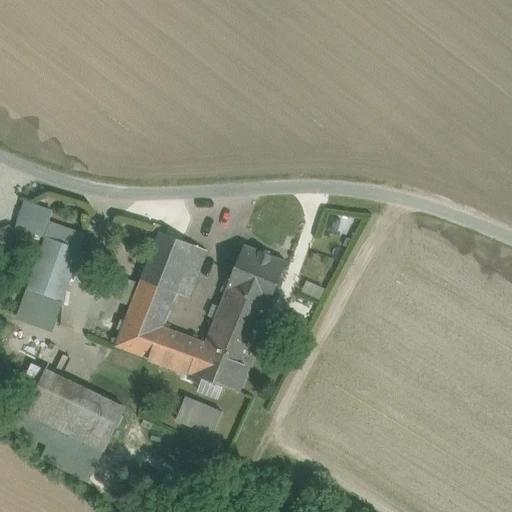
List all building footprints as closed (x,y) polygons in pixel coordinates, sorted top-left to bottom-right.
[(397,189),(429,143),(357,94),(325,140),(397,189)] [(269,306),(228,289),(206,343),(162,327),(176,293),(195,246),(160,232),(115,346),(234,391),(247,359),(269,306)] [(81,249),(46,237),(27,289),(62,302),(81,249)] [(287,262),(244,245),(227,289),(228,289),(269,306),(287,262)] [(195,246),(176,293),(188,297),(207,251),(195,246)] [(247,359),(234,391),(239,393),(252,361),(247,359)] [(33,364),(22,388),(34,393),(46,370),(33,364)] [(126,408),(46,370),(34,393),(24,413),(105,452),(126,408)] [(175,420),(214,434),(223,409),(184,395),(175,420)] [(246,432),(236,428),(229,445),(240,449),(246,432)]
